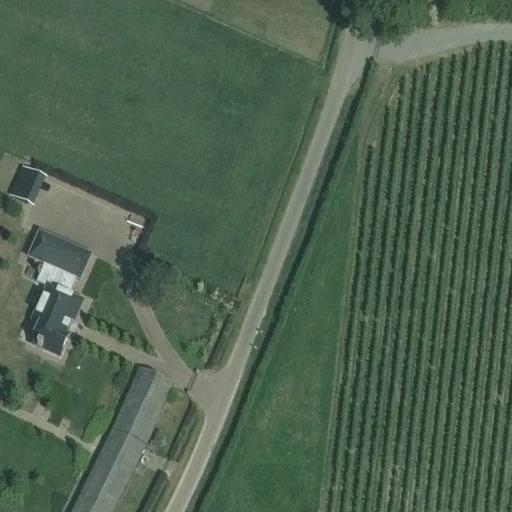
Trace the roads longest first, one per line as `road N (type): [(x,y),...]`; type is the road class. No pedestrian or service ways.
road 1 (unclassified): [(172,511),(273,271),(335,94),(357,0)]
road 2 (track): [(511,40),(409,41),(347,52)]
